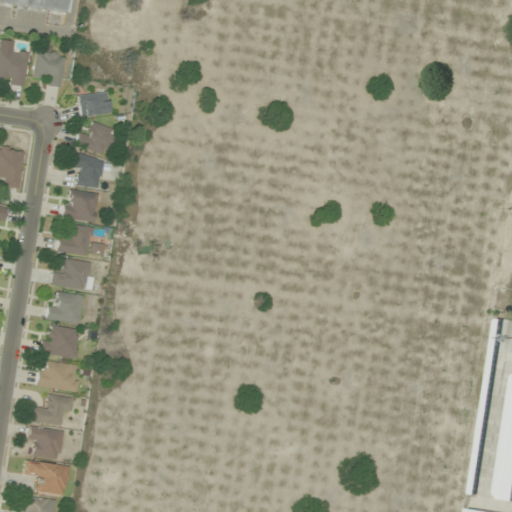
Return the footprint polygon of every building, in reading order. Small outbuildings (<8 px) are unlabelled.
[(67,0),(0,0),(0,3),(66,13),(67,0)] [(26,55),(8,52),(9,43),(0,41),(0,83),(22,86),(26,55)] [(46,86),(58,88),(64,54),(36,50),(32,75),(48,78),(46,86)] [(77,96),(80,117),(107,113),(104,92),(77,96)] [(101,157),(113,131),(93,122),(86,137),(78,133),(73,144),(101,157)] [(22,150),(0,146),(0,176),(0,177),(0,186),(17,189),(22,150)] [(68,165),(77,166),(74,185),(96,188),(101,159),(70,154),(68,165)] [(92,222),(96,194),(65,190),(60,218),(92,222)] [(68,235),(58,233),(56,252),(87,256),(90,228),(70,225),(68,235)] [(50,285),(89,290),(93,263),(63,260),(62,271),(52,270),(50,285)] [(81,296),(57,293),(56,301),(48,300),(45,320),(77,324),(81,296)] [(78,330),(44,325),(40,353),(74,358),(78,330)] [(37,368),(34,387),(75,392),(78,366),(47,362),(46,369),(37,368)] [(511,370),(492,498),(511,501),(511,370)] [(69,414),(70,398),(44,395),(44,405),(32,404),(30,422),(58,424),(59,414),(69,414)] [(57,460),(61,431),(28,427),(26,446),(34,447),(32,457),(57,460)] [(61,496),(67,468),(24,459),(21,477),(36,480),(34,490),(61,496)] [(47,511),(49,500),(27,497),(25,509),(16,508),(14,511),(47,511)]
